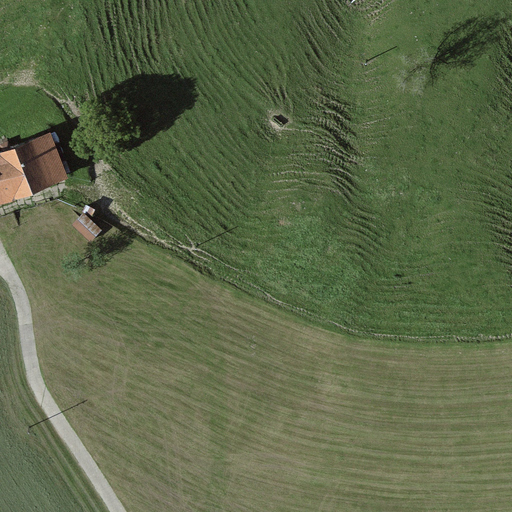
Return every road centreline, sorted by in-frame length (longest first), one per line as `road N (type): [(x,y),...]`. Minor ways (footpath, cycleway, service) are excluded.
road 1 (track): [(118,511),(37,382),(14,272),(0,259)]
road 2 (track): [(180,250),(125,214),(53,96),(0,85)]
